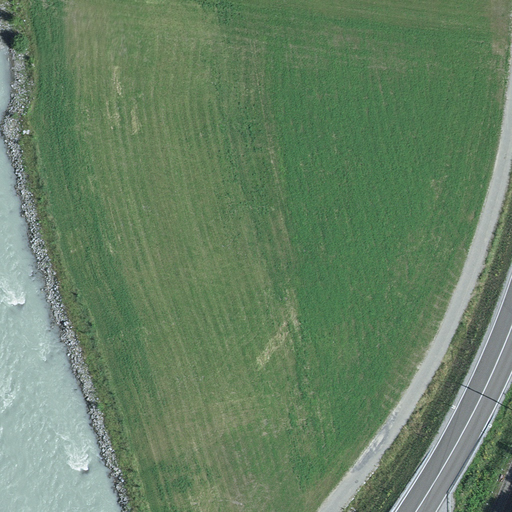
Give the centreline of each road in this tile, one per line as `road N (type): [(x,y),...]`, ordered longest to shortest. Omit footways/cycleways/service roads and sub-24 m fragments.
road 1 (track): [(325,511),(405,404),(452,318),(494,204),(511,112)]
road 2 (secondary): [(511,322),(482,395),(414,511)]
